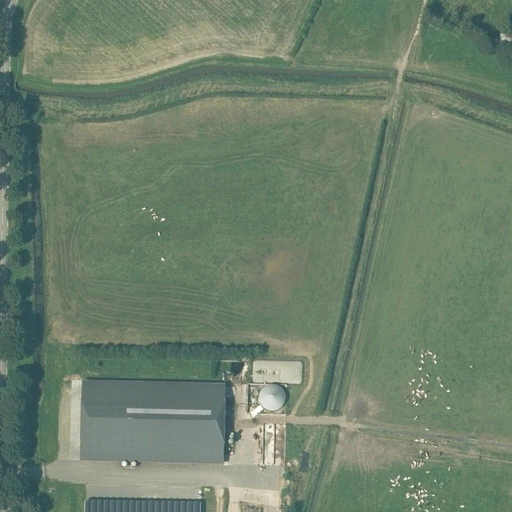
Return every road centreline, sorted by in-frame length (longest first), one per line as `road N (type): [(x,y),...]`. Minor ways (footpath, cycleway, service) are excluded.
road 1 (track): [(511,129),(374,92),(220,86),(82,113),(0,100)]
road 2 (tertiary): [(5,511),(3,83),(11,0)]
